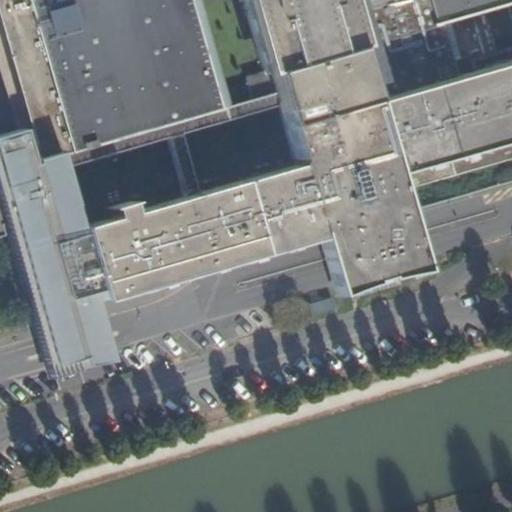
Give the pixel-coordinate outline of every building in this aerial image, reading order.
[(1,0),(47,156),(64,151),(19,0),(1,0)] [(193,0),(19,0),(64,151),(223,105),(193,0)] [(345,0),(249,0),(270,70),(275,69),(282,89),(285,103),(298,142),(372,120),(367,105),(375,102),(345,0)] [(345,0),(375,102),(457,76),(450,55),(423,0),(345,0)] [(511,0),(423,0),(450,55),(465,50),(456,19),(511,3),(511,0)] [(367,105),(372,120),(388,173),(398,171),(511,137),(511,59),(457,76),(375,102),(367,105)] [(64,151),(68,166),(173,135),(187,132),(285,103),(282,89),(223,105),(64,151)] [(117,215),(85,225),(106,298),(324,236),(327,248),(333,268),(341,293),(354,286),(368,280),(381,276),(395,272),(411,269),(425,267),(420,244),(413,223),(398,171),(388,173),(372,120),(298,142),(303,162),(204,191),(190,195),(133,211),(130,200),(114,204),(117,215)] [(187,132),(173,135),(190,195),(204,191),(187,132)] [(0,186),(68,166),(64,151),(47,156),(0,169),(0,186)] [(85,225),(68,166),(0,186),(0,257),(8,255),(35,345),(40,364),(45,380),(113,359),(109,345),(104,325),(98,301),(106,298),(85,225)]
